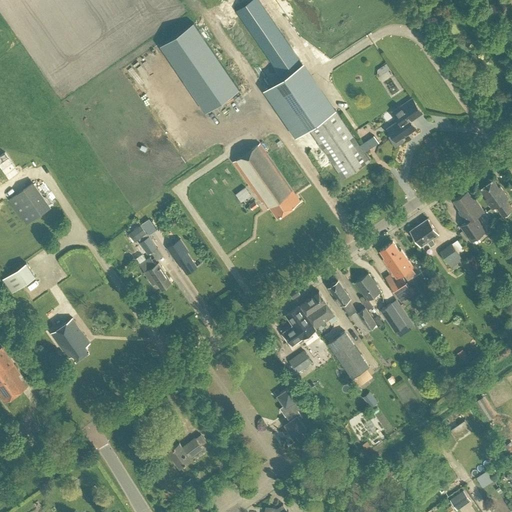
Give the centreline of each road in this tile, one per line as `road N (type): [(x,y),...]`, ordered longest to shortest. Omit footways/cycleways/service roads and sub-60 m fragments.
road 1 (unclassified): [(199,352),(511,135)]
road 2 (residential): [(217,511),(282,466),(199,352)]
road 3 (track): [(511,356),(372,452)]
road 4 (unclassified): [(89,425),(199,352)]
